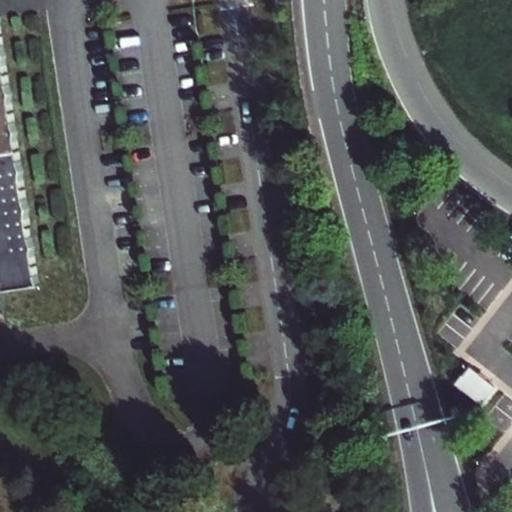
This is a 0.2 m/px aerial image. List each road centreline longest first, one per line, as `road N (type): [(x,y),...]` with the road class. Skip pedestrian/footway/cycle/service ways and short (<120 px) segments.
road 1 (motorway): [(323,0),(343,135),(413,415)]
road 2 (motorway): [(511,204),(445,150),(425,121),(391,52),(377,0)]
